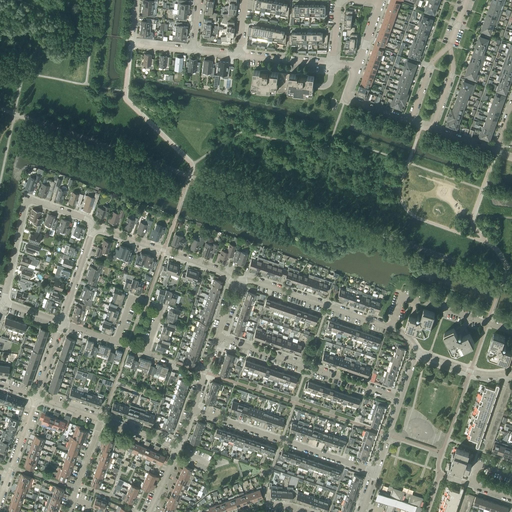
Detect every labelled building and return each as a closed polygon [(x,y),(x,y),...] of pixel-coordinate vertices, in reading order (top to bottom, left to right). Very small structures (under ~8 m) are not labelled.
[(179,4),(178,10),(189,11),(189,5),(183,4),(184,1),(178,0),(177,3),(179,4)] [(225,6),(225,7),(235,8),(236,0),(225,0),(229,1),(229,5),(225,6)] [(262,0),(256,0),(257,0),(255,0),(254,0),(253,10),(260,11),(261,10),(260,10),(262,0)] [(391,0),(390,0),(389,5),(398,8),(400,3),(396,2),(394,1),(391,0)] [(425,5),(426,5),(427,6),(436,9),(438,4),(427,0),(425,5)] [(287,5),(282,4),(280,15),(288,17),(289,6),(287,6),(287,5)] [(216,7),(216,6),(206,5),(205,14),(209,15),(208,17),(216,18),(217,13),(212,12),(212,8),(216,7)] [(300,16),(300,5),(294,5),(294,7),(292,7),(291,17),(300,17),(300,16)] [(389,5),(387,10),(396,13),(398,8),(389,5)] [(436,9),(427,6),(426,5),(423,12),(430,15),(431,13),(432,13),(432,14),(434,14),(436,9)] [(152,14),(153,7),(143,6),(142,13),(148,14),(147,17),(155,17),(155,14),(152,14)] [(234,17),(235,8),(225,7),(225,8),(228,9),(228,14),(223,14),(223,18),(230,19),(231,17),(234,17)] [(502,11),(499,10),(490,7),(488,11),(497,14),(500,15),(502,11)] [(346,10),(345,19),(352,20),(352,13),(356,13),(356,14),(357,14),(356,8),(349,8),(349,10),(346,10)] [(188,17),(189,11),(178,10),(177,10),(177,14),(174,13),(173,19),(180,20),(181,17),(188,17)] [(387,10),(386,14),(395,18),(396,13),(387,10)] [(498,20),(500,15),(497,14),(488,11),(487,16),(495,19),(498,20)] [(386,14),(384,19),(393,23),(395,18),(386,14)] [(422,14),(419,21),(430,25),(432,19),(430,19),(429,19),(430,17),(422,14)] [(495,19),(487,16),(485,21),(494,24),(496,25),(498,20),(495,19)] [(216,22),(216,18),(208,17),(208,19),(204,19),(203,28),(214,29),(214,28),(210,27),(211,22),(216,22)] [(230,21),(230,19),(223,18),(222,23),(227,24),(226,28),(222,29),(222,30),(233,31),(234,22),(230,21)] [(148,22),(141,22),(140,28),(150,29),(153,29),(153,23),(154,23),(154,19),(148,19),(148,22)] [(351,26),(352,20),(345,19),(344,28),(347,29),(347,31),(355,32),(355,27),(351,26)] [(384,19),(382,24),(391,27),(393,23),(384,19)] [(429,30),(430,25),(419,21),(418,26),(420,27),(429,30)] [(176,22),(175,31),(187,32),(187,26),(182,26),(182,23),(176,22)] [(382,24),(380,29),(390,32),(391,27),(382,24)] [(259,27),(260,27),(256,26),(256,27),(254,26),(254,28),(249,27),(248,36),(252,37),(252,38),(257,39),(258,37),(257,37),(259,27)] [(492,29),(483,26),(481,31),(484,32),(490,34),(492,29)] [(150,32),(150,29),(140,28),(140,34),(147,35),(146,38),(152,39),(153,33),(152,32),(150,32)] [(214,30),(214,29),(203,28),(202,37),(206,37),(206,40),(211,40),(213,41),(215,36),(210,35),(210,30),(214,30)] [(380,29),(379,34),(388,37),(390,32),(380,29)] [(232,40),(233,31),(222,30),(222,31),(226,32),(225,36),(220,37),(221,41),(228,42),(228,40),(232,40)] [(186,38),(187,32),(175,31),(175,35),(173,35),(172,35),(172,40),(180,41),(181,38),(186,38)] [(285,32),(280,31),(279,31),(278,41),(277,41),(277,42),(285,44),(287,34),(284,33),(285,32)] [(354,34),(355,32),(347,31),(346,36),(347,35),(350,36),(349,43),(356,43),(357,34),(354,34)] [(297,33),(292,33),(292,34),(290,34),(288,44),(297,44),(297,43),(297,33)] [(317,33),(317,44),(318,44),(327,44),(328,35),(323,35),(323,33),(321,33),(317,33)] [(379,34),(377,39),(386,42),(388,37),(379,34)] [(413,41),(424,44),(425,39),(417,36),(415,36),(413,41)] [(479,36),(477,42),(486,45),(488,40),(482,38),(482,37),(479,36)] [(375,45),(374,46),(378,48),(378,47),(379,45),(384,47),(386,42),(377,39),(375,45)] [(411,45),(412,45),(422,49),(424,44),(413,41),(413,40),(411,45)] [(355,53),(356,43),(349,43),(346,42),(345,44),(349,45),(349,49),(345,50),(345,49),(345,54),(352,55),(353,52),(355,53)] [(410,50),(411,51),(420,54),(422,49),(412,45),(410,50)] [(374,46),(372,51),(382,55),(383,50),(379,48),(378,48),(374,46)] [(420,54),(411,51),(410,50),(408,55),(418,59),(420,54)] [(372,51),(371,56),(380,60),(382,55),(372,51)] [(472,56),(481,59),(484,60),(486,56),(483,55),(474,51),(472,56)] [(151,60),(151,58),(151,55),(150,55),(150,54),(148,54),(144,54),(143,65),(145,65),(145,68),(153,69),(154,60),(151,60)] [(159,66),(162,67),(162,68),(163,70),(168,70),(169,61),(166,61),(167,56),(160,56),(159,66)] [(371,56),(369,61),(378,64),(380,60),(371,56)] [(471,61),(479,64),(482,65),(484,60),(481,59),(472,56),(471,61)] [(186,67),(188,67),(188,70),(199,72),(200,62),(196,62),(197,59),(195,59),(195,58),(193,58),(193,60),(190,60),(191,59),(189,59),(189,62),(187,62),(186,67)] [(404,66),(414,70),(416,65),(413,64),(414,62),(407,59),(404,66)] [(184,67),(185,61),(182,61),(180,60),(179,61),(173,60),(172,66),(176,67),(176,69),(180,70),(180,67),(184,67)] [(203,72),(210,73),(210,77),(213,77),(214,67),(211,67),(212,61),(204,60),(203,72)] [(369,61),(367,66),(376,69),(378,64),(369,61)] [(469,66),(478,69),(481,70),(482,65),(479,64),(471,61),(469,66)] [(223,72),(223,75),(222,78),(228,79),(229,69),(227,68),(228,62),(219,62),(219,63),(218,67),(218,72),(223,72)] [(367,66),(366,71),(375,74),(376,69),(367,66)] [(402,71),(404,72),(413,75),(414,70),(404,66),(402,71)] [(503,72),(511,75),(511,70),(505,68),(502,67),(501,71),(503,72)] [(252,88),(252,90),(312,96),(312,94),(313,92),(314,92),(314,86),(313,85),(314,83),(314,80),(314,76),(304,75),(299,75),(290,74),(278,73),(269,72),(264,71),(254,70),(252,86),(252,88)] [(366,71),(364,76),(373,79),(375,74),(366,71)] [(479,75),(476,74),(467,71),(465,76),(468,77),(469,77),(468,79),(476,82),(479,75)] [(502,77),(511,80),(511,76),(511,75),(503,72),(501,71),(499,76),(502,77)] [(364,76),(362,80),(371,84),(373,79),(364,76)] [(399,81),(401,81),(409,84),(411,80),(402,76),(401,76),(399,81)] [(362,80),(360,85),(361,85),(370,89),(370,88),(371,84),(362,80)] [(461,87),(470,90),(473,91),(476,84),(467,81),(467,83),(466,82),(463,81),(461,87)] [(360,85),(359,90),(368,93),(369,89),(370,89),(361,85),(360,85)] [(507,89),(499,86),(496,85),(494,90),(505,94),(507,89)] [(460,92),(469,95),(471,96),(473,91),(470,90),(461,87),(460,92)] [(368,93),(359,90),(357,94),(359,95),(359,97),(369,100),(369,98),(370,94),(371,94),(368,93)] [(408,94),(406,94),(397,91),(395,96),(406,99),(408,94)] [(496,93),(494,98),(503,101),(505,96),(504,96),(496,93)] [(404,104),(406,99),(395,96),(394,100),(404,104)] [(394,100),(392,100),(390,106),(401,110),(404,104),(394,100)] [(453,111),(451,110),(449,115),(460,119),(462,114),(453,111)] [(496,121),(498,116),(489,113),(487,118),(496,121)] [(460,119),(449,115),(447,120),(448,120),(458,123),(460,119)] [(448,120),(446,126),(457,130),(460,124),(458,123),(448,120)] [(489,141),(491,135),(482,132),(481,131),(479,138),(485,140),(485,139),(487,139),(487,140),(489,141)] [(30,177),(26,188),(33,190),(36,181),(39,182),(41,176),(35,175),(34,178),(30,177)] [(46,185),(42,183),(38,194),(46,197),(48,190),(52,192),(55,182),(48,180),(46,185)] [(62,187),(61,189),(59,188),(55,200),(62,202),(66,190),(66,188),(66,187),(63,186),(62,187)] [(79,194),(72,192),(68,202),(76,205),(77,200),(81,201),(83,195),(79,193),(79,194)] [(94,198),(85,195),(83,202),(85,203),(83,209),(90,212),(93,203),(96,204),(99,195),(95,194),(94,198)] [(107,215),(109,208),(103,206),(102,209),(98,207),(95,215),(103,218),(104,215),(107,215)] [(108,222),(116,224),(118,218),(119,219),(120,216),(123,217),(125,211),(120,209),(119,213),(113,211),(111,216),(110,215),(108,222)] [(40,212),(33,210),(29,219),(34,221),(33,223),(39,225),(41,219),(38,218),(40,212)] [(54,230),(56,225),(53,224),(56,217),(49,214),(45,225),(52,227),(51,229),(54,230)] [(127,218),(124,228),(131,230),(134,223),(136,224),(138,219),(135,218),(135,220),(127,218)] [(69,222),(62,219),(58,230),(57,229),(56,233),(59,234),(60,231),(65,233),(69,235),(71,229),(67,228),(69,222)] [(147,227),(150,228),(152,221),(146,219),(144,223),(140,222),(137,232),(144,235),(147,227)] [(73,227),(71,234),(74,235),(74,236),(76,237),(76,236),(78,237),(81,238),(85,228),(82,227),(80,227),(80,226),(77,225),(76,228),(73,227)] [(159,232),(163,233),(165,228),(156,225),(155,230),(153,230),(150,237),(158,239),(159,236),(157,236),(159,232)] [(35,235),(31,234),(28,240),(38,243),(42,234),(36,233),(35,235)] [(175,234),(172,244),(179,247),(180,244),(185,246),(187,240),(182,238),(182,237),(175,234)] [(193,238),(190,248),(197,250),(199,243),(202,244),(201,246),(205,237),(199,235),(197,239),(193,238)] [(98,247),(96,254),(101,256),(102,251),(108,253),(111,243),(104,240),(101,248),(98,247)] [(40,246),(29,242),(29,243),(30,243),(28,247),(27,246),(27,245),(26,247),(25,247),(24,250),(25,250),(25,252),(33,255),(34,251),(38,252),(40,246)] [(212,251),(216,252),(218,245),(213,244),(212,245),(206,243),(202,254),(210,257),(212,251)] [(66,245),(63,252),(75,256),(77,251),(74,250),(76,246),(70,244),(69,246),(66,245)] [(228,256),(232,257),(236,246),(229,244),(226,252),(222,250),(218,260),(225,262),(228,256)] [(122,258),(126,248),(120,246),(118,253),(115,252),(112,259),(115,260),(117,256),(122,258)] [(126,248),(122,258),(122,260),(128,262),(127,264),(130,265),(132,257),(130,257),(132,250),(126,248)] [(243,267),(247,254),(237,250),(234,259),(237,260),(236,262),(238,263),(238,265),(243,267)] [(143,265),(147,255),(141,253),(140,255),(137,254),(135,261),(138,262),(137,263),(143,265)] [(64,258),(62,264),(71,268),(73,261),(68,260),(69,256),(63,254),(62,258),(64,258)] [(23,256),(21,263),(28,266),(29,264),(37,266),(39,260),(35,259),(35,257),(28,255),(29,256),(28,258),(23,256)] [(153,257),(147,255),(143,265),(143,266),(152,269),(155,260),(152,259),(153,257)] [(259,270),(263,259),(258,257),(257,260),(253,272),(255,273),(256,269),(259,270)] [(253,272),(257,260),(254,259),(252,258),(249,267),(251,268),(250,271),(253,272)] [(263,276),(268,260),(263,259),(259,270),(262,271),(260,275),(263,276)] [(269,274),(273,262),(268,260),(263,276),(265,276),(267,273),(269,274)] [(170,274),(173,264),(168,262),(166,267),(164,266),(161,274),(169,277),(170,274)] [(273,279),(278,264),(273,262),(269,274),(272,275),(271,278),(273,279)] [(89,266),(87,271),(99,275),(101,270),(103,265),(96,263),(95,267),(89,266)] [(179,265),(173,264),(170,274),(178,277),(180,271),(177,270),(179,265)] [(283,276),(285,269),(283,268),(284,266),(278,264),(273,279),(276,280),(277,276),(280,277),(280,275),(283,276)] [(34,270),(20,265),(19,270),(23,271),(22,273),(21,273),(20,276),(29,279),(29,278),(33,276),(31,272),(33,271),(34,270)] [(57,268),(55,274),(54,276),(59,277),(60,275),(61,276),(61,275),(68,277),(70,271),(64,269),(65,268),(58,265),(57,268)] [(288,284),(294,269),(288,267),(287,270),(285,269),(283,276),(285,277),(284,279),(287,280),(286,283),(288,284)] [(190,281),(193,270),(187,268),(186,273),(183,272),(181,278),(190,281)] [(295,282),(298,274),(299,271),(294,269),(288,284),(291,285),(292,282),(295,282)] [(199,272),(193,270),(190,281),(198,284),(200,278),(197,277),(199,272)] [(97,281),(99,275),(87,271),(85,277),(91,279),(89,283),(92,284),(96,285),(97,281)] [(133,287),(135,280),(136,277),(133,276),(127,274),(125,278),(126,278),(123,288),(129,290),(130,286),(133,287)] [(299,288),(303,275),(298,274),(295,282),(297,283),(296,287),(299,288)] [(309,291),(314,275),(309,274),(308,277),(305,286),(308,287),(306,290),(309,291)] [(305,286),(308,277),(303,275),(299,288),(301,289),(302,285),(305,286)] [(315,289),(319,277),(314,275),(309,291),(311,292),(313,288),(315,289)] [(54,283),(53,287),(61,290),(64,283),(58,281),(58,278),(52,276),(50,282),(54,283)] [(319,295),(325,279),(319,277),(315,289),(318,290),(317,294),(319,295)] [(20,281),(18,280),(23,290),(33,285),(32,285),(33,282),(21,278),(20,281)] [(214,279),(212,284),(221,287),(223,282),(214,279)] [(333,282),(325,279),(319,295),(322,296),(323,292),(326,293),(327,289),(330,290),(333,282)] [(138,281),(135,280),(133,287),(136,288),(134,291),(140,293),(144,284),(138,282),(138,281)] [(219,292),(221,287),(212,284),(210,290),(219,292)] [(84,287),(82,292),(93,295),(95,290),(96,291),(97,288),(95,287),(91,286),(90,289),(84,287)] [(351,289),(346,287),(345,290),(341,302),(344,303),(345,299),(347,300),(351,289)] [(115,291),(113,297),(122,300),(124,294),(121,293),(122,290),(115,288),(113,291),(115,291)] [(341,302),(345,290),(340,288),(337,297),(340,298),(339,301),(341,302)] [(50,291),(48,298),(59,302),(62,295),(58,294),(59,291),(53,289),(52,292),(50,291)] [(166,298),(169,291),(166,290),(166,291),(160,289),(157,299),(163,301),(164,297),(166,298)] [(351,289),(347,300),(350,301),(349,305),(351,306),(356,293),(357,290),(351,289)] [(217,298),(219,292),(210,290),(208,295),(217,298)] [(172,292),(169,291),(166,298),(169,299),(168,303),(174,305),(175,302),(178,303),(181,296),(172,293),(172,292)] [(17,292),(15,299),(24,302),(26,296),(28,296),(29,293),(24,292),(23,294),(17,292)] [(91,301),(93,295),(82,292),(81,297),(86,299),(85,304),(91,306),(93,301),(91,301)] [(247,292),(245,297),(254,300),(256,295),(247,292)] [(367,294),(362,292),(361,295),(358,304),(360,305),(359,308),(361,309),(367,294)] [(358,304),(361,295),(356,293),(351,306),(354,306),(355,303),(358,304)] [(365,306),(368,307),(372,296),(367,294),(361,309),(364,310),(365,306)] [(217,298),(208,295),(207,300),(215,303),(217,298)] [(372,313),(376,300),(377,297),(372,296),(368,307),(371,308),(369,312),(372,313)] [(120,306),(122,300),(113,297),(111,302),(110,302),(109,305),(116,307),(117,305),(120,306)] [(252,305),(254,300),(245,297),(244,302),(252,305)] [(47,299),(46,302),(44,308),(50,310),(50,311),(54,313),(56,307),(52,305),(53,302),(47,299)] [(268,310),(271,301),(266,299),(263,308),(268,310)] [(215,303),(207,300),(205,305),(214,308),(215,303)] [(380,302),(376,300),(372,313),(374,313),(375,310),(378,311),(381,302),(380,302)] [(274,311),(276,303),(271,301),(268,310),(274,311)] [(251,310),(252,305),(244,302),(242,307),(251,310)] [(279,313),(282,304),(276,303),(274,311),(279,313)] [(76,305),(74,311),(82,314),(85,315),(87,309),(88,310),(89,306),(81,304),(80,307),(76,305)] [(284,315),(287,306),(282,304),(279,313),(284,315)] [(115,310),(116,307),(109,305),(108,308),(109,308),(107,314),(117,317),(119,311),(115,310)] [(212,313),(214,308),(205,305),(203,310),(212,313)] [(289,317),(292,308),(287,306),(284,315),(289,317)] [(249,315),(251,310),(242,307),(240,312),(249,315)] [(169,309),(167,315),(176,318),(178,313),(179,313),(181,310),(173,308),(172,311),(169,309)] [(294,318),(297,310),(292,308),(289,317),(294,318)] [(210,318),(212,313),(203,310),(200,309),(199,314),(202,315),(210,318)] [(419,320),(418,319),(409,316),(405,326),(406,328),(424,334),(429,332),(435,314),(434,312),(424,309),(420,319),(419,320)] [(299,320),(302,311),(297,310),(294,318),(299,320)] [(85,315),(82,314),(74,311),(72,317),(76,319),(75,322),(83,324),(84,321),(83,320),(85,315)] [(304,322),(307,313),(302,311),(299,320),(304,322)] [(247,320),(249,315),(240,312),(238,317),(247,320)] [(309,324),(312,315),(307,313),(304,322),(309,324)] [(115,323),(117,317),(107,314),(105,319),(104,319),(103,322),(110,325),(111,322),(115,323)] [(175,324),(176,318),(167,315),(165,321),(168,322),(167,325),(175,327),(176,324),(175,324)] [(208,323),(210,318),(202,315),(200,320),(208,323)] [(318,317),(312,315),(309,324),(315,325),(318,317)] [(8,327),(11,319),(6,317),(3,326),(8,327)] [(246,325),(247,320),(238,317),(237,322),(246,325)] [(13,329),(16,321),(11,319),(8,327),(13,329)] [(331,331),(334,322),(329,320),(325,332),(330,334),(331,331)] [(18,331),(21,322),(16,321),(13,329),(18,331)] [(199,321),(198,327),(206,330),(208,325),(199,321)] [(26,324),(21,322),(18,331),(24,333),(26,324)] [(109,327),(110,325),(103,322),(102,325),(103,325),(101,331),(111,334),(113,328),(109,327)] [(244,331),(246,325),(237,322),(235,328),(244,331)] [(336,333),(339,324),(334,322),(331,331),(336,333)] [(341,335),(344,326),(339,324),(336,333),(341,335)] [(174,330),(175,327),(167,325),(167,328),(163,326),(161,332),(171,336),(173,330),(174,330)] [(205,335),(206,330),(198,327),(194,326),(193,331),(196,332),(205,335)] [(347,336),(350,327),(344,326),(341,335),(347,336)] [(258,340),(261,331),(262,329),(257,327),(256,329),(253,338),(258,340)] [(352,338),(355,329),(350,327),(347,336),(352,338)] [(40,328),(38,333),(47,336),(49,331),(40,328)] [(242,336),(244,331),(235,328),(233,333),(242,336)] [(458,337),(458,336),(454,328),(444,333),(444,335),(452,351),(457,353),(474,345),(474,343),(470,333),(460,338),(458,337)] [(357,340),(360,331),(355,329),(352,338),(357,340)] [(268,343),(271,334),(272,332),(267,330),(266,333),(263,341),(268,343)] [(263,341),(266,333),(261,331),(258,340),(263,341)] [(362,341),(365,333),(360,331),(357,340),(362,341)] [(169,341),(171,336),(161,332),(159,338),(163,339),(162,342),(169,344),(170,341),(169,341)] [(203,340),(205,335),(196,332),(194,337),(203,340)] [(47,336),(38,333),(37,338),(45,341),(47,336)] [(277,333),(276,336),(273,345),(279,347),(282,338),(282,335),(277,333)] [(367,343),(370,334),(365,333),(362,341),(367,343)] [(502,346),(502,345),(505,337),(495,333),(493,334),(487,352),(490,357),(507,363),(509,362),(511,353),(511,351),(503,348),(502,346)] [(273,345),(276,336),(271,334),(268,343),(273,345)] [(372,345),(375,336),(370,334),(367,343),(372,345)] [(380,338),(375,336),(372,345),(377,347),(380,338)] [(66,337),(64,342),(73,345),(75,340),(66,337)] [(201,345),(203,340),(194,337),(192,342),(201,345)] [(43,346),(45,341),(37,338),(35,343),(43,346)] [(284,348),(287,340),(282,338),(279,347),(284,348)] [(93,354),(95,347),(92,346),(94,342),(88,340),(84,350),(90,352),(90,353),(89,352),(88,356),(92,357),(93,354)] [(289,350),(292,341),(287,340),(284,348),(289,350)] [(294,352),(297,343),(292,341),(289,350),(294,352)] [(71,350),(73,345),(64,342),(63,347),(71,350)] [(168,347),(169,344),(162,342),(161,345),(157,343),(155,349),(165,353),(167,347),(168,347)] [(199,350),(201,345),(192,342),(191,347),(199,350)] [(42,351),(43,346),(35,343),(33,349),(42,351)] [(302,345),(297,343),(294,352),(299,354),(302,345)] [(397,347),(395,352),(404,355),(405,350),(406,349),(401,348),(402,345),(396,343),(395,346),(397,347)] [(102,356),(105,346),(99,344),(98,348),(95,347),(93,354),(96,355),(96,354),(102,356)] [(110,360),(112,353),(109,352),(111,348),(105,346),(102,356),(107,358),(107,359),(110,360)] [(69,355),(71,350),(63,347),(61,352),(69,355)] [(198,355),(199,350),(191,347),(189,352),(198,355)] [(115,353),(112,353),(110,360),(113,361),(113,360),(119,362),(122,352),(116,350),(115,353)] [(67,360),(69,355),(61,352),(59,357),(67,360)] [(198,355),(189,352),(186,352),(185,357),(196,360),(198,355)] [(326,363),(329,354),(324,352),(321,361),(326,363)] [(133,368),(135,360),(133,360),(134,356),(128,354),(125,364),(130,366),(130,367),(133,368)] [(224,359),(233,362),(236,363),(238,357),(226,354),(224,359)] [(331,365),(334,356),(329,354),(326,363),(331,365)] [(38,363),(39,358),(31,355),(29,360),(38,363)] [(336,366),(339,357),(334,356),(331,365),(336,366)] [(347,370),(351,358),(345,356),(344,359),(341,368),(347,370)] [(196,360),(185,357),(184,357),(183,362),(194,366),(196,360)] [(341,368),(344,359),(339,357),(336,366),(341,368)] [(142,370),(145,360),(139,358),(138,361),(135,360),(133,368),(136,369),(136,368),(142,370)] [(352,371),(355,363),(356,360),(351,358),(347,370),(352,371)] [(233,362),(224,359),(223,364),(231,367),(233,362)] [(36,368),(38,363),(29,360),(27,365),(36,368)] [(151,362),(145,360),(142,370),(147,371),(147,373),(150,374),(153,366),(150,365),(151,362)] [(248,371),(251,362),(245,360),(242,370),(247,372),(248,371)] [(253,372),(256,364),(251,362),(248,371),(253,372)] [(362,375),(365,366),(366,363),(361,362),(360,364),(357,373),(362,375)] [(357,373),(360,364),(355,363),(352,371),(357,373)] [(64,372),(65,367),(57,364),(55,369),(64,372)] [(159,375),(162,366),(156,364),(155,367),(153,366),(150,374),(153,375),(153,373),(159,375)] [(231,367),(223,364),(221,369),(230,372),(231,367)] [(258,374),(261,365),(256,364),(253,372),(258,374)] [(36,368),(27,365),(26,370),(34,373),(36,368)] [(263,376),(266,367),(261,365),(258,374),(263,376)] [(168,368),(162,366),(159,375),(164,377),(164,378),(167,379),(170,372),(167,371),(168,368)] [(370,368),(365,366),(362,375),(367,377),(370,368)] [(268,378),(271,369),(266,367),(263,376),(268,378)] [(62,377),(64,372),(55,369),(53,374),(62,377)] [(228,377),(230,372),(221,369),(219,374),(228,377)] [(268,378),(273,380),(273,379),(276,371),(271,369),(268,378)] [(32,378),(34,373),(26,370),(24,376),(32,378)] [(278,381),(281,372),(276,371),(273,379),(278,381)] [(395,380),(397,375),(389,372),(386,371),(385,377),(395,380)] [(283,383),(286,374),(281,372),(278,381),(283,383)] [(62,377),(53,374),(52,379),(60,382),(62,377)] [(289,384),(292,376),(286,374),(283,383),(289,384)] [(31,384),(32,378),(24,376),(22,381),(31,384)] [(297,378),(292,376),(289,384),(294,386),(297,378)] [(393,385),(395,380),(385,377),(382,385),(388,387),(389,384),(393,386),(393,385)] [(58,387),(60,382),(52,379),(50,384),(58,387)] [(311,392),(314,383),(308,381),(307,384),(305,383),(303,390),(311,392)] [(209,385),(208,386),(219,390),(221,391),(223,385),(212,382),(211,385),(209,385)] [(316,394),(319,385),(314,383),(311,392),(316,394)] [(57,392),(58,387),(50,384),(48,390),(57,392)] [(485,386),(484,390),(481,389),(478,398),(481,399),(480,403),(477,402),(475,407),(478,408),(475,416),(473,415),(471,420),(474,420),(472,424),(470,423),(467,432),(469,433),(468,437),(473,439),(472,443),(476,444),(476,445),(476,446),(477,447),(478,447),(479,446),(481,441),(478,440),(484,421),(487,422),(491,410),(489,409),(495,389),(498,390),(499,387),(499,386),(499,385),(499,384),(498,384),(497,384),(496,385),(495,389),(485,386)] [(321,395),(324,387),(319,385),(316,394),(321,395)] [(217,395),(219,390),(208,386),(208,388),(210,389),(208,392),(217,395)] [(73,399),(77,389),(72,387),(69,396),(71,397),(70,398),(73,399)] [(326,397),(329,388),(324,387),(321,395),(326,397)] [(84,403),(87,393),(88,390),(83,388),(82,391),(79,399),(81,400),(82,402),(84,403)] [(331,399),(334,390),(329,388),(326,397),(331,399)] [(79,399),(82,391),(77,389),(73,399),(76,400),(77,399),(79,399)] [(336,401),(339,392),(334,390),(331,399),(336,401)] [(341,402),(344,394),(339,392),(336,401),(341,402)] [(89,403),(92,394),(87,393),(84,403),(87,404),(87,402),(89,403)] [(104,395),(98,393),(97,396),(94,406),(97,407),(97,406),(100,406),(104,395)] [(346,404),(349,395),(344,394),(341,402),(346,404)] [(351,406),(354,397),(349,395),(346,404),(351,406)] [(213,405),(215,400),(205,396),(204,398),(206,399),(205,402),(213,405)] [(360,399),(354,397),(351,406),(357,408),(360,399)] [(235,411),(238,403),(233,401),(230,408),(229,408),(228,411),(231,412),(232,410),(235,411)] [(376,401),(373,409),(384,413),(385,408),(386,408),(386,407),(381,406),(382,403),(376,401)] [(115,414),(119,404),(114,402),(111,410),(113,411),(114,413),(115,414)] [(121,414),(124,405),(119,404),(115,414),(117,414),(118,413),(121,414)] [(126,417),(129,407),(124,405),(121,414),(125,415),(124,417),(126,417)] [(245,415),(248,406),(243,405),(240,415),(241,415),(242,414),(245,415)] [(131,417),(134,409),(129,407),(126,417),(127,418),(128,416),(131,417)] [(139,411),(136,421),(138,421),(138,420),(142,421),(145,412),(145,410),(140,408),(139,411)] [(256,418),(258,410),(253,408),(250,418),(252,419),(252,417),(256,418)] [(136,421),(139,411),(134,409),(131,417),(135,418),(134,420),(136,421)] [(382,418),(384,413),(373,409),(372,414),(382,418)] [(46,426),(49,416),(46,415),(46,414),(41,412),(37,423),(40,425),(41,424),(46,426)] [(146,424),(150,414),(145,412),(142,421),(145,422),(144,424),(146,424)] [(266,422),(269,413),(264,412),(260,422),(262,422),(262,421),(266,422)] [(501,421),(502,417),(503,414),(498,412),(495,419),(501,421)] [(155,416),(150,414),(146,424),(148,425),(148,423),(152,424),(155,416)] [(382,418),(372,414),(370,419),(372,420),(380,423),(382,418)] [(49,416),(46,426),(51,428),(55,417),(53,416),(53,418),(52,417),(52,416),(49,415),(49,416)] [(276,425),(279,417),(274,415),(270,425),(272,426),(273,424),(276,425)] [(56,429),(59,420),(56,419),(56,418),(55,417),(51,428),(56,429)] [(284,419),(279,417),(276,425),(279,427),(279,428),(282,429),(283,426),(282,426),(284,419)] [(63,421),(59,420),(56,429),(61,431),(62,428),(65,429),(68,422),(63,420),(63,421)] [(378,428),(380,423),(372,420),(370,425),(378,428)] [(194,424),(193,426),(204,429),(205,424),(197,421),(196,425),(194,424)] [(295,432),(298,423),(292,421),(290,428),(288,428),(287,431),(291,432),(291,431),(295,432)] [(308,427),(309,424),(304,422),(303,425),(299,435),(302,436),(303,435),(305,435),(308,427)] [(173,428),(174,426),(166,423),(163,423),(162,428),(173,432),(174,428),(173,428)] [(76,425),(74,432),(85,436),(85,435),(86,435),(88,431),(83,430),(83,428),(76,425)] [(202,435),(204,429),(193,426),(193,428),(195,428),(193,432),(202,435)] [(315,439),(318,430),(313,429),(309,439),(311,439),(312,438),(315,439)] [(229,441),(231,433),(227,431),(224,439),(223,442),(228,443),(229,441)] [(365,431),(364,436),(374,440),(376,434),(365,431)] [(85,436),(74,432),(72,437),(75,438),(75,439),(81,441),(84,442),(85,438),(84,438),(85,436)] [(200,440),(202,435),(193,432),(192,435),(191,434),(190,436),(200,440)] [(325,442),(328,434),(323,432),(320,442),(321,443),(322,441),(325,442)] [(34,439),(34,441),(42,444),(44,439),(34,435),(33,439),(34,439)] [(238,447),(241,436),(236,435),(234,443),(233,445),(238,447)] [(336,446),(338,437),(333,435),(330,446),(332,446),(332,445),(336,446)] [(12,439),(3,436),(2,436),(0,440),(2,440),(9,443),(10,444),(12,439)] [(75,438),(72,437),(70,436),(68,442),(79,446),(81,441),(75,439),(75,438)] [(198,445),(200,440),(190,436),(189,438),(191,438),(190,442),(198,445)] [(243,446),(246,438),(241,436),(238,447),(242,448),(243,446)] [(373,445),(374,440),(364,436),(362,441),(363,442),(365,442),(373,445)] [(103,441),(103,443),(114,447),(116,440),(109,437),(109,439),(103,437),(102,441),(103,441)] [(347,440),(338,437),(336,446),(339,447),(338,448),(342,450),(343,447),(344,447),(347,440)] [(8,446),(9,443),(0,440),(0,444),(9,448),(9,446),(8,446)] [(131,452),(135,441),(134,441),(133,442),(130,440),(125,449),(131,452)] [(253,449),(256,441),(251,440),(248,447),(247,450),(252,452),(253,449)] [(135,454),(140,445),(136,443),(137,442),(135,441),(131,452),(135,454)] [(497,453),(501,443),(495,441),(491,451),(497,453)] [(77,451),(79,446),(68,442),(66,447),(69,448),(77,451)] [(371,450),(373,445),(365,442),(363,442),(361,447),(371,450)] [(485,449),(491,451),(493,443),(488,442),(485,449)] [(112,452),(114,447),(103,443),(102,444),(101,444),(100,448),(103,449),(109,451),(111,452),(112,452)] [(262,452),(265,445),(260,443),(258,451),(257,453),(262,455),(262,452)] [(503,455),(506,444),(501,443),(497,453),(503,455)] [(8,450),(9,448),(0,444),(0,450),(6,452),(7,449),(8,450)] [(510,449),(511,446),(506,444),(503,455),(508,457),(510,449)] [(140,456),(145,446),(143,445),(143,446),(140,445),(135,454),(140,456)] [(38,454),(40,449),(31,446),(29,449),(31,450),(30,451),(38,454)] [(145,458),(150,449),(146,448),(147,447),(145,446),(140,456),(145,458)] [(272,447),(270,446),(267,454),(267,456),(271,458),(273,455),(274,455),(275,452),(274,452),(275,447),(272,446),(272,447)] [(371,450),(361,447),(360,446),(358,451),(369,455),(371,450)] [(75,456),(77,451),(69,448),(67,453),(75,456)] [(109,451),(103,449),(101,454),(110,457),(111,452),(109,451)] [(150,461),(155,450),(153,450),(153,451),(150,449),(145,458),(150,461)] [(284,460),(287,452),(285,451),(285,450),(282,449),(281,454),(279,454),(277,459),(284,462),(284,460)] [(466,461),(468,454),(469,453),(456,449),(455,453),(453,460),(452,460),(452,461),(450,469),(449,469),(448,473),(461,477),(464,469),(465,468),(470,470),(472,464),(467,463),(466,461)] [(155,463),(159,454),(156,452),(157,451),(155,450),(150,461),(155,463)] [(37,459),(38,454),(30,451),(30,453),(28,452),(27,456),(37,459)] [(370,455),(369,455),(358,451),(357,457),(367,460),(368,457),(369,458),(370,455)] [(73,461),(75,456),(67,453),(64,452),(62,457),(65,458),(73,461)] [(112,458),(110,457),(101,454),(99,459),(110,463),(112,458)] [(163,455),(159,454),(155,463),(160,465),(162,462),(165,463),(168,456),(163,454),(163,455)] [(35,464),(37,459),(27,456),(26,459),(27,460),(26,461),(35,464)] [(306,459),(301,457),(299,465),(298,467),(303,469),(304,466),(306,459)] [(72,466),(73,461),(65,458),(63,463),(72,466)] [(109,468),(110,463),(99,459),(98,464),(106,467),(109,468)] [(311,460),(306,459),(304,466),(303,469),(308,471),(308,468),(311,460)] [(33,470),(35,464),(26,461),(26,463),(25,462),(23,466),(33,470)] [(70,471),(72,466),(63,463),(62,468),(70,471)] [(104,472),(106,467),(98,464),(96,469),(104,472)] [(184,465),(181,470),(191,474),(193,469),(184,465)] [(68,476),(70,471),(62,468),(59,467),(57,472),(68,476)] [(340,470),(335,468),(333,476),(332,479),(339,481),(341,473),(339,473),(340,470)] [(193,475),(191,474),(181,470),(179,475),(188,479),(191,480),(193,475)] [(66,481),(68,476),(57,472),(55,477),(66,481)] [(148,472),(145,477),(153,481),(155,478),(158,479),(159,477),(148,472)] [(20,478),(20,480),(31,484),(33,478),(21,474),(19,478),(20,478)] [(100,482),(102,477),(94,474),(92,479),(100,482)] [(188,479),(179,475),(177,480),(189,485),(191,480),(188,479)] [(353,475),(352,480),(360,483),(361,479),(363,480),(364,476),(361,475),(360,477),(353,475)] [(152,483),(153,481),(145,477),(143,482),(154,487),(155,485),(152,483)] [(98,487),(100,482),(92,479),(90,485),(98,487)] [(29,489),(31,484),(20,480),(19,481),(18,481),(17,484),(26,488),(29,489)] [(189,485),(177,480),(175,485),(184,489),(187,490),(189,485)] [(359,486),(360,483),(352,480),(350,485),(360,488),(361,487),(359,486)] [(153,489),(154,487),(143,482),(141,487),(149,491),(150,488),(153,489)] [(24,493),(26,488),(17,484),(16,488),(17,488),(16,490),(24,493)] [(131,484),(128,489),(136,493),(139,488),(131,484)] [(50,491),(53,492),(53,491),(62,494),(63,489),(52,485),(50,491)] [(182,494),(184,489),(175,485),(172,490),(182,494)] [(257,490),(254,491),(257,499),(259,499),(259,500),(263,498),(262,495),(264,495),(260,486),(257,487),(257,490)] [(455,511),(459,503),(456,502),(460,491),(462,492),(464,488),(464,487),(463,486),(462,486),(461,486),(461,487),(457,486),(455,490),(447,487),(446,492),(448,492),(447,496),(444,495),(443,500),(445,501),(444,505),(441,504),(444,505),(443,509),(440,508),(438,511),(455,511)] [(293,501),(295,493),(295,490),(293,489),(293,487),(287,487),(287,490),(286,499),(290,499),(290,501),(293,501)] [(380,494),(378,493),(376,499),(378,500),(378,502),(385,504),(387,504),(384,511),(392,511),(395,506),(410,511),(409,511),(420,511),(421,508),(420,507),(423,498),(411,494),(408,503),(401,501),(404,492),(392,488),(390,496),(388,495),(381,492),(380,494)] [(134,498),(136,493),(128,489),(126,494),(134,498)] [(23,498),(24,493),(16,490),(16,491),(14,491),(13,494),(23,498)] [(179,499),(182,494),(172,490),(170,495),(179,499)] [(356,496),(357,493),(348,490),(346,495),(357,499),(357,497),(356,496)] [(60,500),(62,494),(53,491),(53,492),(52,496),(51,497),(60,500)] [(257,499),(254,491),(249,493),(252,502),(256,501),(256,500),(257,499)] [(239,496),(242,506),(246,504),(245,503),(247,503),(244,495),(243,492),(238,494),(239,496)] [(300,502),(303,493),(298,492),(297,494),(295,493),(293,501),(295,502),(296,502),(297,501),(300,502)] [(252,502),(249,493),(244,495),(247,503),(248,502),(249,503),(252,502)] [(21,503),(23,498),(13,494),(12,498),(13,498),(13,500),(21,503)] [(132,503),(134,498),(126,494),(124,499),(132,503)] [(58,505),(60,500),(51,497),(52,496),(49,495),(47,501),(58,505)] [(177,504),(179,499),(170,495),(168,500),(177,504)] [(310,505),(313,497),(308,495),(305,505),(306,506),(307,506),(308,505),(310,505)] [(356,500),(357,499),(346,495),(345,500),(353,503),(354,500),(356,500)] [(242,506),(239,496),(234,498),(237,506),(238,506),(239,507),(242,506)] [(97,508),(100,500),(99,499),(99,498),(96,497),(92,506),(97,508)] [(102,500),(100,500),(97,508),(103,510),(106,500),(102,499),(102,500)] [(321,509),(324,500),(318,499),(315,509),(317,509),(317,508),(321,509)] [(19,508),(21,503),(13,500),(12,501),(11,501),(10,505),(19,508)] [(175,509),(177,504),(168,500),(166,504),(175,509)] [(232,509),(229,500),(223,502),(226,510),(228,509),(228,511),(232,509)] [(329,502),(324,500),(321,509),(324,510),(323,511),(324,511),(327,511),(328,510),(326,509),(329,502)] [(352,507),(353,503),(345,500),(343,505),(353,509),(354,507),(352,507)] [(56,510),(58,505),(47,501),(45,506),(56,510)]
